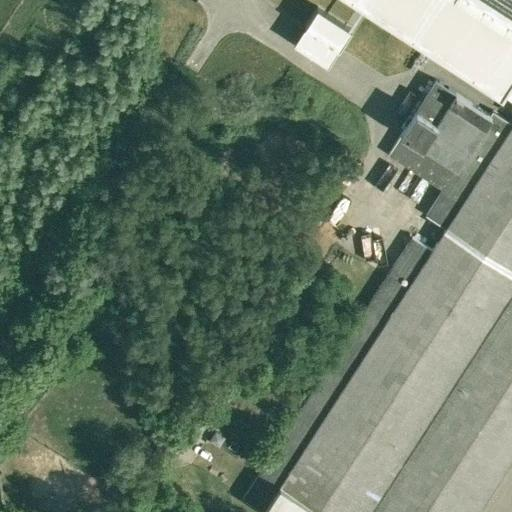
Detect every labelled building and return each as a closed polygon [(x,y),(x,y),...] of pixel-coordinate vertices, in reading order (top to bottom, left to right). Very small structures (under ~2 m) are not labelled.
[(511,0),(352,0),(503,97),(505,94),(511,98),(511,0)] [(352,28),(316,5),(292,43),(327,66),(352,28)] [(437,79),(389,153),(444,188),(491,114),(437,79)] [(444,188),(427,214),(446,227),(511,126),(511,121),(493,110),(491,114),(444,188)] [(511,126),(446,227),(432,250),(412,237),(243,498),(264,511),(477,511),(511,458),(511,126)]
